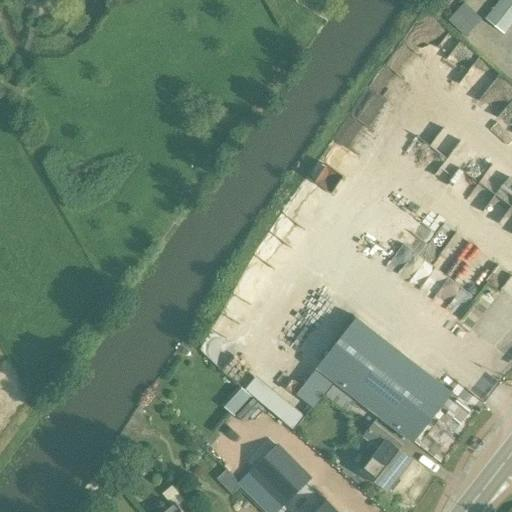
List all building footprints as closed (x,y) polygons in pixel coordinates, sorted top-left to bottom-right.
[(511,0),(499,0),(485,18),(504,33),(511,22),(511,0)] [(297,395),(313,407),(334,382),(413,444),(452,393),(357,319),(297,395)] [(388,491),(412,460),(392,445),(396,441),(375,424),(365,437),(381,449),(363,471),(388,491)] [(278,445),(254,469),(287,503),(311,479),(278,445)] [(183,494),(188,500),(191,504),(203,494),(195,484),(183,494)] [(197,511),(191,504),(188,500),(181,506),(177,501),(163,511),(197,511)] [(335,511),(326,502),(316,511),(335,511)]
